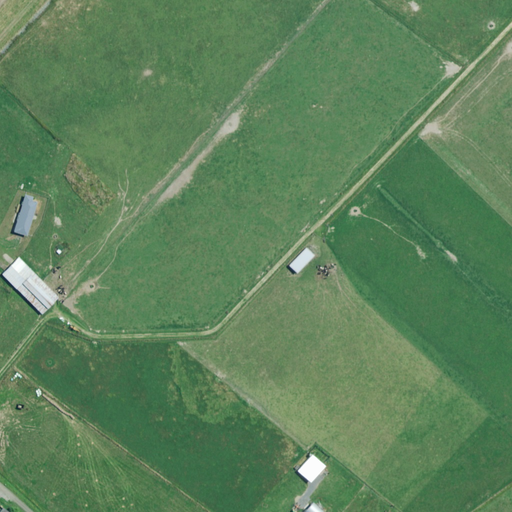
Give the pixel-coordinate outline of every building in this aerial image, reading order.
[(34,197),(26,194),(24,202),(22,201),(21,205),(22,205),(20,212),(19,212),(16,220),(18,221),(14,232),(27,236),(38,203),(33,201),(34,197)] [(312,256),(304,248),(288,266),(295,273),(312,256)] [(56,290),(17,251),(1,267),(40,306),(56,290)] [(308,466),(301,460),(294,468),(301,474),(308,466)] [(325,468),(317,461),(308,471),(316,478),(325,468)] [(321,511),(311,503),(302,511),(321,511)]
